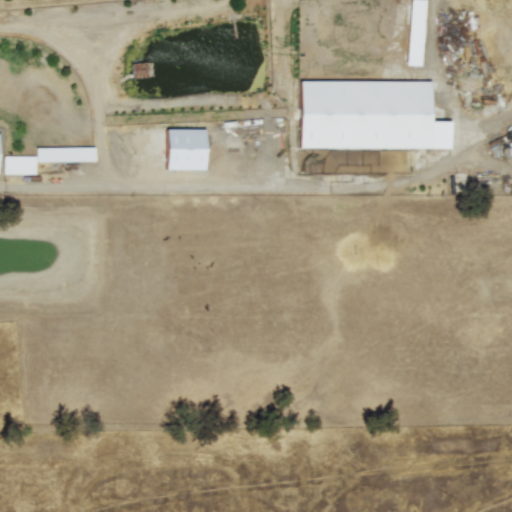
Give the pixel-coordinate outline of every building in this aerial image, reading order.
[(419,0),(406,0),(403,65),(417,65),(419,0)] [(447,148),(447,121),(427,121),(428,82),(297,80),(296,147),(447,148)] [(176,163),(204,163),(205,126),(177,125),(176,163)] [(33,147),(33,161),(93,160),(92,147),(33,147)] [(1,174),(32,174),(32,156),(1,156),(1,174)]
